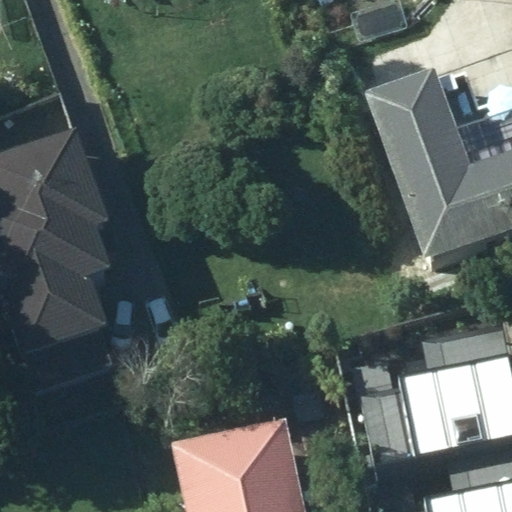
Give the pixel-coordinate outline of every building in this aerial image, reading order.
[(457,74),(352,109),(407,271),(511,235),(511,127),(502,109),(469,117),(457,74)] [(93,238),(61,143),(0,163),(0,334),(22,397),(98,372),(70,290),(91,283),(78,243),(93,238)] [(511,385),(506,354),(400,375),(417,459),(511,439),(511,385)] [(289,511),(270,434),(159,462),(171,511),(289,511)] [(511,511),(511,481),(427,498),(430,511),(511,511)]
